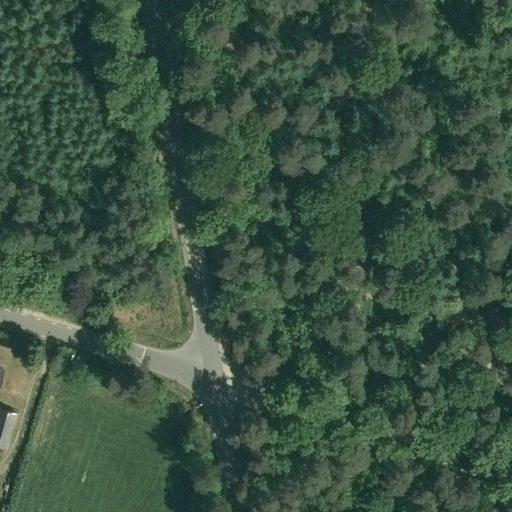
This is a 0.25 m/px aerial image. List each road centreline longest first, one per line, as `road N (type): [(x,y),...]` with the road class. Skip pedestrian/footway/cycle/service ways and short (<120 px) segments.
road 1 (tertiary): [(213,376),(152,0)]
road 2 (track): [(511,463),(213,376)]
road 3 (tertiary): [(213,376),(0,317)]
road 4 (tertiary): [(237,511),(213,376)]
